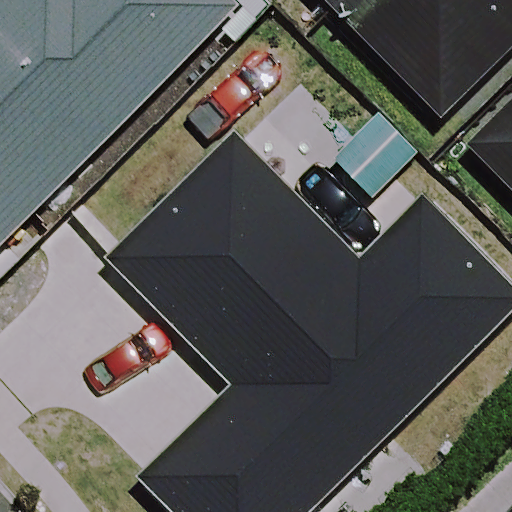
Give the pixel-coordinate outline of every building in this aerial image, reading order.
[(0,0),(0,236),(219,19),(200,0),(0,0)] [(310,0),(324,13),(336,0),(310,0)] [(511,0),(336,0),(324,13),(434,123),(511,44),(511,0)] [(511,98),(458,153),(511,206),(511,98)] [(347,274),(218,145),(97,264),(235,402),(140,496),(155,511),(309,511),(509,314),(408,213),(347,274)]
